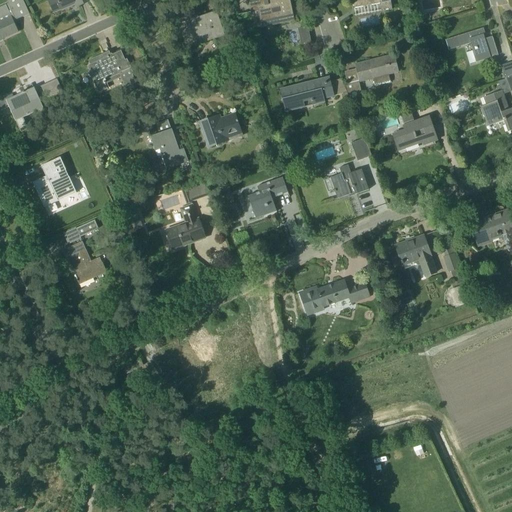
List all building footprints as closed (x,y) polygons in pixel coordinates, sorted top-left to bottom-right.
[(0,7),(0,40),(2,39),(2,40),(3,40),(3,39),(18,32),(13,21),(29,14),(22,0),(6,0),(8,4),(0,7)] [(48,0),(52,8),(54,13),(70,6),(70,5),(74,3),(74,4),(75,3),(77,7),(89,2),(87,0),(48,0)] [(267,0),(262,0),(256,2),(250,3),(250,1),(249,1),(254,20),(281,14),(283,23),(293,21),(288,0),(274,0),(268,2),(267,0)] [(381,10),(388,9),(389,10),(392,9),(390,2),(389,0),(352,0),(353,4),(354,8),(380,3),(381,10)] [(216,11),(191,20),(192,22),(189,23),(188,22),(179,25),(187,48),(225,36),(216,11)] [(414,16),(422,22),(425,18),(417,13),(414,16)] [(298,29),(301,46),(311,43),(308,26),(298,29)] [(448,51),(470,44),(476,62),(487,59),(498,56),(492,37),(484,39),(483,35),(484,35),(484,34),(483,34),(482,32),(483,31),(482,28),(444,40),(448,51)] [(101,58),(100,58),(96,60),(95,58),(95,57),(88,61),(90,65),(89,65),(96,81),(93,82),(98,93),(109,88),(107,83),(121,77),(125,86),(135,82),(135,83),(136,83),(132,75),(134,75),(123,50),(112,55),(112,53),(108,55),(107,56),(108,56),(108,57),(102,60),(101,59),(101,58)] [(390,81),(388,74),(398,72),(394,55),(378,59),(379,60),(375,61),(374,60),(355,65),(359,82),(373,78),(375,86),(390,82),(390,81)] [(505,78),(511,75),(511,61),(501,65),(505,78)] [(280,89),(283,99),(286,111),(324,102),(323,99),(334,96),(329,77),(280,89)] [(348,92),(350,99),(353,106),(356,106),(358,115),(365,113),(362,104),(364,103),(358,82),(345,85),(348,92)] [(36,119),(46,114),(34,87),(24,92),(24,91),(20,93),(22,96),(17,98),(16,96),(13,97),(12,94),(0,99),(0,108),(1,110),(9,107),(13,118),(32,109),(36,119)] [(481,107),(483,113),(486,123),(502,117),(507,132),(511,130),(511,108),(501,112),(499,107),(508,104),(503,91),(483,98),(485,105),(481,107)] [(348,92),(341,94),(343,101),(350,99),(348,92)] [(399,113),(404,126),(405,130),(393,134),(396,144),(403,141),(405,147),(423,141),(425,145),(433,142),(434,145),(435,144),(430,130),(433,129),(429,117),(414,122),(410,109),(399,113)] [(94,110),(91,115),(97,119),(100,113),(94,110)] [(213,118),(200,122),(199,122),(208,147),(227,140),(225,135),(240,130),(234,114),(220,119),(219,116),(218,116),(218,118),(214,119),(213,118)] [(184,148),(179,150),(172,129),(150,136),(155,151),(160,149),(166,169),(188,162),(184,148)] [(351,143),(358,161),(372,156),(365,138),(351,143)] [(294,155),(287,158),(291,172),(299,169),(294,155)] [(35,186),(43,204),(56,198),(57,201),(71,195),(64,180),(70,178),(61,158),(42,166),(49,182),(44,184),(44,182),(35,186)] [(329,192),(334,190),(336,198),(332,199),(333,200),(354,193),(355,195),(368,190),(361,169),(351,173),(348,165),(339,168),(341,174),(327,178),(329,185),(327,186),(329,192)] [(289,197),(287,193),(282,178),(256,187),(258,193),(247,196),(255,218),(249,221),(277,211),(273,202),(271,203),(270,199),(287,193),(288,197),(289,197)] [(192,202),(192,201),(187,188),(181,190),(186,204),(192,202)] [(200,240),(205,238),(198,219),(196,220),(191,205),(181,208),(186,223),(166,230),(173,249),(191,243),(190,242),(200,238),(200,240)] [(492,241),(498,239),(502,237),(506,248),(506,249),(507,250),(507,251),(508,251),(509,252),(510,252),(511,252),(511,236),(511,208),(489,217),(490,219),(471,226),(472,229),(471,229),(478,247),(492,242),(492,241)] [(137,212),(129,215),(131,222),(137,220),(138,216),(137,212)] [(95,220),(76,228),(80,237),(99,229),(95,220)] [(425,277),(436,273),(430,256),(423,236),(412,240),(412,241),(406,243),(406,242),(395,246),(402,264),(418,258),(425,277)] [(79,284),(106,272),(99,257),(91,261),(82,242),(67,248),(70,254),(68,254),(76,272),(78,271),(79,274),(77,274),(77,275),(76,275),(75,275),(74,276),(77,282),(78,282),(79,284)] [(454,253),(445,256),(446,261),(456,258),(454,253)] [(363,279),(364,282),(346,288),(344,281),(317,290),(323,306),(349,297),(351,303),(369,297),(370,301),(388,295),(380,273),(363,279)] [(462,274),(454,276),(457,286),(465,283),(462,274)] [(450,288),(453,303),(466,301),(463,286),(450,288)] [(188,352),(181,355),(188,372),(197,369),(202,383),(209,380),(203,364),(209,362),(200,339),(185,345),(188,352)] [(211,381),(217,397),(234,390),(227,374),(211,381)]
